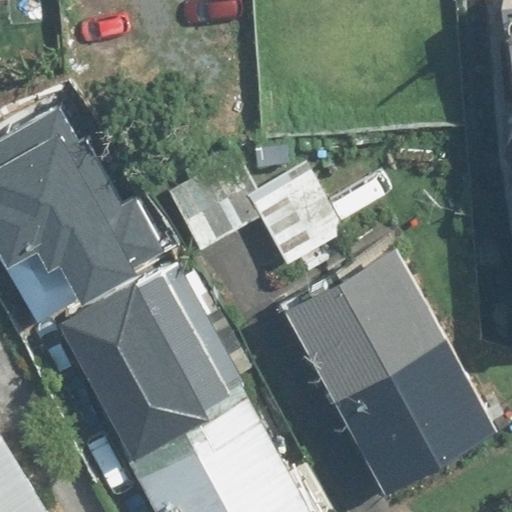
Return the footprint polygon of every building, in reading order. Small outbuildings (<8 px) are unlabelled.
[(73,119),(17,148),(31,174),(87,145),(73,119)] [(288,259),(300,253),(308,268),(347,249),(339,233),(351,228),(313,152),(260,179),(242,144),(171,179),(203,244),(266,213),(288,259)] [(86,290),(179,241),(141,168),(48,217),(86,290)] [(406,230),(289,292),(386,476),(503,414),(406,230)] [(137,444),(254,383),(179,241),(86,290),(63,302),(137,444)] [(254,383),(137,444),(172,511),(317,511),(321,510),(254,383)] [(0,511),(59,511),(5,427),(0,430),(0,511)]
